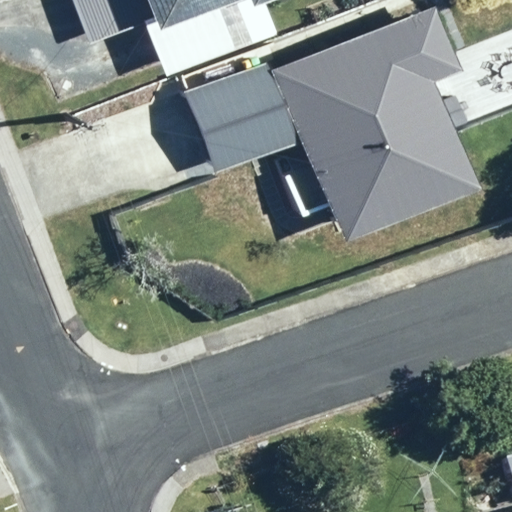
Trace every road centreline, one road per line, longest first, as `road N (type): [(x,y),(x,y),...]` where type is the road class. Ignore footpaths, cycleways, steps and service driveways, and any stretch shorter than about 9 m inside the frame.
road 1 (residential): [(64,451),(511,301)]
road 2 (residential): [(64,451),(0,297)]
